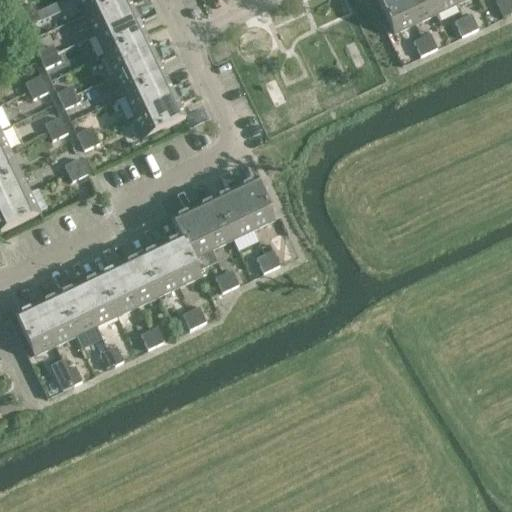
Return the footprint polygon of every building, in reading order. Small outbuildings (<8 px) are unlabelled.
[(76,0),(85,17),(120,0),(76,0)] [(120,0),(85,17),(94,38),(104,58),(145,39),(125,0),(120,0)] [(427,0),(375,0),(394,38),(435,18),(427,0)] [(427,0),(435,18),(456,8),(472,0),(427,0)] [(503,21),(511,17),(504,2),(495,6),(503,21)] [(150,9),(147,3),(136,8),(139,14),(150,9)] [(21,22),(36,15),(32,7),(17,14),(21,22)] [(155,19),(152,14),(141,19),(144,24),(155,19)] [(21,22),(25,30),(40,23),(36,15),(21,22)] [(470,18),(462,22),(469,37),(478,33),(470,18)] [(461,41),(469,37),(462,22),(454,26),(461,41)] [(41,28),(31,33),(34,40),(45,35),(41,28)] [(430,38),(422,42),(428,56),(437,53),(430,38)] [(104,58),(124,99),(164,80),(145,39),(104,58)] [(428,56),(422,42),(414,46),(420,60),(428,56)] [(169,50),(167,44),(156,49),(159,55),(169,50)] [(52,48),(37,55),(41,64),(56,56),(52,48)] [(174,60),(172,55),(161,60),(164,66),(174,60)] [(41,64),(45,72),(60,64),(56,56),(41,64)] [(44,87),(40,79),(25,86),(29,94),(44,87)] [(164,80),(124,99),(144,142),(184,122),(164,80)] [(188,91),(186,86),(175,91),(178,96),(188,91)] [(33,103),(48,96),(44,87),(29,94),(33,103)] [(56,96),(60,104),(75,97),(71,89),(56,96)] [(194,101),(191,96),(180,101),(183,106),(194,101)] [(79,105),(75,97),(60,104),(64,112),(79,105)] [(45,127),(49,135),(63,128),(59,120),(45,127)] [(67,137),(63,128),(49,135),(53,144),(67,137)] [(91,130),(76,137),(80,146),(95,138),(91,130)] [(0,133),(0,184),(20,175),(0,134),(0,133)] [(95,138),(80,146),(84,154),(99,147),(95,138)] [(83,170),(79,162),(64,169),(68,177),(83,170)] [(83,170),(68,177),(72,185),(87,178),(83,170)] [(234,173),(228,176),(233,187),(239,184),(234,173)] [(0,235),(40,217),(20,175),(0,184),(0,235)] [(224,178),(218,181),(223,192),(229,189),(224,178)] [(255,183),(234,193),(213,203),(232,243),(274,223),(255,183)] [(193,193),(187,195),(192,207),(198,204),(193,193)] [(182,197),(176,200),(182,211),(187,209),(182,197)] [(192,263),(212,253),(232,243),(213,203),(170,224),(178,241),(180,240),(191,263),(192,263)] [(160,230),(154,233),(159,244),(165,241),(160,230)] [(149,235),(144,238),(149,249),(155,246),(149,235)] [(180,240),(178,241),(159,250),(139,260),(158,300),(200,280),(192,263),(191,263),(180,240)] [(118,250),(112,253),(118,264),(123,261),(118,250)] [(273,254),(265,258),(272,273),(281,269),(273,254)] [(108,255),(102,258),(107,269),(113,266),(108,255)] [(264,277),(272,273),(265,258),(256,262),(264,277)] [(97,279),(116,320),(158,300),(139,260),(97,279)] [(77,270),(71,272),(76,284),(82,281),(77,270)] [(67,274),(61,277),(66,289),(72,286),(67,274)] [(232,274),(223,278),(231,293),(239,289),(232,274)] [(222,297),(231,293),(223,278),(215,282),(222,297)] [(56,299),(75,339),(116,320),(97,279),(56,299)] [(35,289),(29,292),(34,303),(40,300),(35,289)] [(25,294),(19,297),(24,308),(30,305),(25,294)] [(56,299),(35,309),(14,319),(33,359),(75,339),(56,299)] [(198,310),(190,314),(197,330),(206,326),(198,310)] [(189,334),(197,330),(190,314),(181,318),(189,334)] [(156,330),(148,334),(155,350),(164,346),(156,330)] [(147,354),(155,350),(148,334),(139,338),(147,354)] [(115,350),(106,354),(114,370),(122,366),(115,350)] [(106,374),(114,370),(106,354),(98,358),(106,374)] [(73,370),(65,374),(72,388),(80,385),(73,370)] [(72,388),(65,374),(57,377),(64,392),(72,388)]
